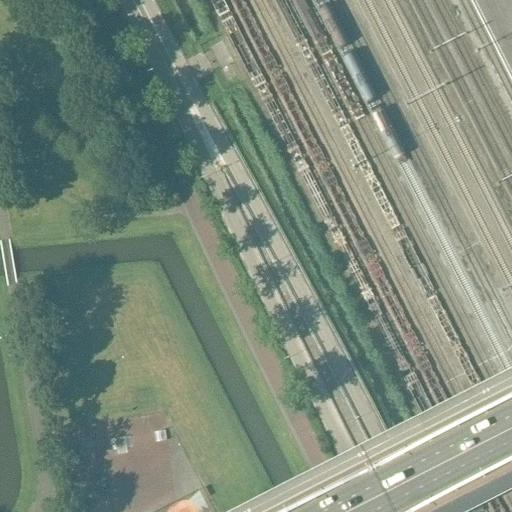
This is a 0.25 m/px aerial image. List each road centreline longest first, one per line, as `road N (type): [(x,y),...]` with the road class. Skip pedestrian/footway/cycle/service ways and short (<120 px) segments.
road 1 (secondary): [(413,511),(230,162),(176,82)]
road 2 (secondary): [(176,82),(208,170),(375,511)]
road 3 (primary): [(511,429),(350,511)]
